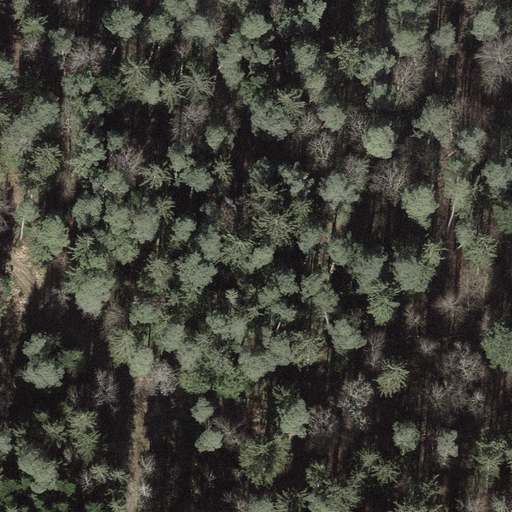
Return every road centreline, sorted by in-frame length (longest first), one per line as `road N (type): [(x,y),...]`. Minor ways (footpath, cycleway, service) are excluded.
road 1 (track): [(511,466),(415,462),(250,511)]
road 2 (track): [(87,392),(0,276)]
road 3 (track): [(87,392),(115,511)]
